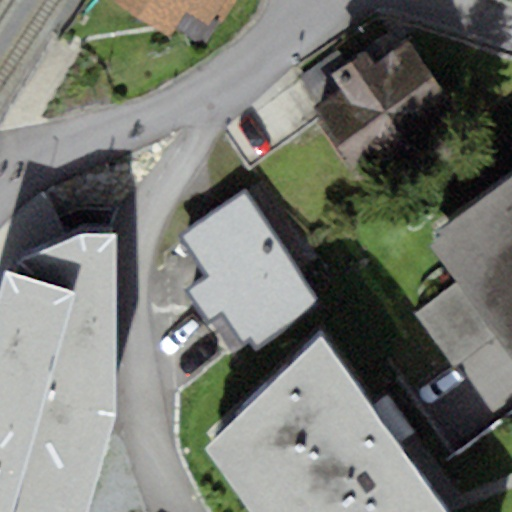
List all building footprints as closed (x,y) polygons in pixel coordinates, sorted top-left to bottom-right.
[(106,0),(168,39),(185,12),(207,26),(213,17),(223,23),(237,0),(106,0)] [(312,113),(353,169),(447,101),(407,44),(375,67),(364,53),(331,77),(342,91),(312,113)] [(443,235),(429,245),(511,361),(511,175),(438,228),(443,235)] [(244,344),(251,339),(256,347),(319,303),(244,194),(182,236),(211,277),(203,282),(188,292),(208,321),(222,312),(244,344)] [(12,274),(5,271),(0,289),(0,511),(86,511),(115,415),(117,235),(83,235),(21,259),(12,274)] [(456,366),(495,338),(456,286),(418,314),(456,366)] [(446,511),(321,340),(206,449),(250,511),(446,511)]
